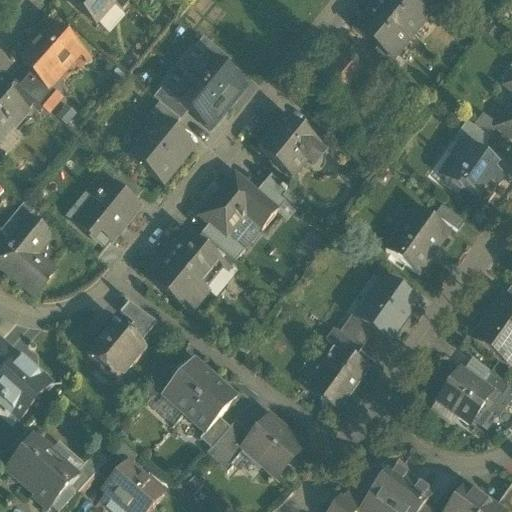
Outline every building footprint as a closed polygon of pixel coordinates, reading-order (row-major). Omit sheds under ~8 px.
[(71,0),(68,4),(95,27),(113,7),(110,4),(113,0),(71,0)] [(381,0),(363,22),(365,24),(374,13),(383,1),(381,0)] [(381,0),(383,1),(374,13),(408,41),(425,21),(426,20),(412,8),(402,0),(381,0)] [(440,15),(431,7),(422,0),(418,0),(412,8),(426,20),(425,21),(431,26),(440,15)] [(408,41),(374,13),(365,24),(363,22),(354,33),(376,51),(390,63),(391,61),(408,41)] [(30,76),(45,90),(46,89),(69,64),(64,60),(74,49),(51,29),(39,44),(36,41),(20,59),(34,72),(30,76)] [(206,60),(222,73),(230,64),(202,41),(194,51),(205,61),(206,60)] [(46,89),(50,92),(82,56),(74,49),(64,60),(69,64),(46,89)] [(368,90),(382,73),(368,61),(356,51),(347,60),(363,73),(358,80),(360,82),(359,83),(368,90)] [(368,61),(382,73),(389,78),(398,67),(391,61),(390,63),(376,51),(368,61)] [(360,82),(358,80),(342,67),(332,59),(305,92),(333,115),(359,83),(360,82)] [(205,61),(189,80),(226,112),(243,91),(222,73),(206,60),(205,61)] [(347,60),(342,67),(358,80),(363,73),(347,60)] [(30,76),(18,90),(35,106),(43,112),(56,98),(50,92),(46,89),(45,90),(30,76)] [(497,131),(511,141),(511,78),(504,89),(511,94),(511,109),(499,128),(497,131)] [(209,133),(226,112),(189,80),(172,100),(171,101),(188,115),(209,133)] [(359,83),(333,115),(342,123),(368,90),(359,83)] [(26,116),(35,106),(18,90),(13,86),(4,97),(26,116)] [(153,101),(159,106),(179,124),(188,115),(171,101),(172,100),(161,91),(153,101)] [(0,136),(7,128),(12,132),(26,116),(4,97),(0,93),(0,136)] [(158,122),(171,133),(179,124),(159,106),(150,117),(157,123),(158,122)] [(75,118),(65,109),(55,119),(66,129),(75,118)] [(497,131),(499,128),(482,116),(472,129),(489,141),(497,131)] [(269,135),(272,137),(284,122),(313,146),(301,160),(304,163),(291,179),(261,154),(259,156),(292,183),(306,166),(310,170),(316,168),(322,161),(323,155),(318,151),(321,149),(283,118),(269,135)] [(143,171),(162,187),(190,153),(177,142),(179,139),(171,133),(158,122),(157,123),(132,153),(147,166),(143,171)] [(257,150),(261,154),(291,179),(304,163),(301,160),(313,146),(284,122),(272,137),(269,135),(257,150)] [(466,145),(479,155),(489,141),(472,129),(466,125),(454,143),(463,149),(466,145)] [(20,140),(12,132),(7,128),(0,136),(0,152),(5,157),(20,140)] [(463,191),(477,200),(488,185),(494,189),(502,178),(489,169),(493,165),(479,155),(466,145),(463,149),(450,168),(453,171),(444,183),(460,195),(463,191)] [(109,186),(117,176),(102,163),(94,173),(101,179),(109,186)] [(109,186),(133,206),(142,196),(117,176),(109,186)] [(270,177),(262,186),(281,202),(289,192),(270,177)] [(208,227),(225,241),(227,240),(235,230),(245,218),(261,232),(277,214),(255,196),(233,178),(199,220),(208,227)] [(74,228),(103,252),(109,244),(138,210),(133,206),(109,186),(101,179),(86,197),(94,204),(81,220),(74,228)] [(284,204),(281,202),(262,186),(255,196),(277,214),(284,204)] [(94,204),(86,197),(65,221),(74,228),(81,220),(94,204)] [(0,234),(0,235),(9,243),(27,221),(34,211),(26,204),(0,234)] [(434,217),(457,233),(464,224),(441,208),(434,217)] [(385,253),(418,277),(448,235),(415,211),(385,253)] [(252,243),(261,232),(245,218),(235,230),(252,243)] [(0,253),(0,270),(34,299),(53,275),(35,260),(30,256),(46,237),(27,221),(9,243),(0,253)] [(208,227),(201,236),(235,264),(244,253),(227,240),(225,241),(208,227)] [(252,243),(235,230),(227,240),(244,253),(252,243)] [(235,264),(201,236),(193,246),(218,266),(216,268),(222,272),(226,275),(231,270),(235,264)] [(51,240),(46,237),(30,256),(35,260),(51,240)] [(148,282),(187,314),(206,292),(201,287),(216,268),(218,266),(193,246),(184,238),(148,282)] [(201,287),(206,292),(222,272),(216,268),(201,287)] [(237,275),(231,270),(226,275),(222,272),(206,292),(216,300),(237,275)] [(389,272),(383,281),(402,295),(409,285),(389,272)] [(373,334),(388,344),(416,305),(402,295),(383,281),(370,299),(374,301),(360,322),(352,317),(351,318),(358,323),(373,334)] [(511,306),(511,291),(510,290),(502,301),(503,302),(504,301),(511,306)] [(471,341),(508,368),(511,363),(511,306),(504,301),(503,302),(485,328),(482,326),(471,341)] [(129,337),(139,346),(156,325),(128,306),(120,316),(135,329),(129,337)] [(351,318),(338,336),(360,352),(373,334),(358,323),(351,318)] [(99,374),(105,379),(110,378),(118,369),(121,372),(130,371),(146,351),(139,346),(129,337),(127,339),(113,327),(108,334),(106,332),(96,344),(98,346),(87,359),(98,369),(99,374)] [(354,361),(360,352),(338,336),(333,332),(325,342),(335,349),(335,348),(354,361)] [(237,352),(245,358),(254,345),(246,339),(237,352)] [(0,378),(16,361),(0,347),(0,378)] [(321,405),(335,415),(354,389),(357,389),(369,372),(354,361),(335,348),(335,349),(323,365),(324,371),(312,388),(313,397),(322,404),(321,405)] [(0,403),(0,404),(20,423),(33,408),(32,407),(49,388),(17,360),(16,361),(0,378),(0,398),(2,401),(0,403)] [(482,383),(489,374),(471,361),(462,374),(480,387),(482,383)] [(184,417),(214,383),(209,378),(207,379),(191,365),(175,383),(162,398),(163,399),(184,417)] [(455,417),(468,427),(471,422),(480,409),(491,394),(480,387),(462,374),(459,371),(438,401),(457,414),(455,417)] [(146,394),(158,405),(163,399),(162,398),(175,383),(165,373),(146,394)] [(482,383),(502,397),(509,388),(489,374),(482,383)] [(220,388),(214,383),(184,417),(204,436),(205,437),(219,421),(235,404),(218,389),(220,388)] [(502,397),(482,383),(480,387),(491,394),(480,409),(495,420),(497,417),(499,418),(510,403),(502,397)] [(511,389),(509,388),(502,397),(510,403),(511,404),(511,389)] [(163,399),(158,405),(153,411),(173,429),(184,417),(163,399)] [(436,403),(455,417),(457,414),(438,401),(436,403)] [(455,417),(436,403),(429,413),(448,427),(455,417)] [(480,409),(471,422),(486,433),(495,420),(480,409)] [(214,447),(229,430),(219,421),(205,437),(204,436),(199,441),(210,452),(214,447)] [(243,452),(274,480),(302,449),(270,421),(252,441),(242,452),(243,452)] [(234,424),(229,430),(214,447),(233,464),(243,452),(242,452),(252,441),(234,424)] [(31,501),(43,511),(47,511),(49,511),(67,490),(76,481),(74,479),(48,457),(51,454),(36,441),(6,474),(34,498),(31,501)] [(57,446),(51,454),(48,457),(74,479),(83,469),(57,446)] [(206,456),(227,475),(232,470),(229,467),(233,464),(214,447),(210,452),(206,456)] [(76,481),(67,490),(76,498),(95,477),(105,465),(95,456),(83,469),(74,479),(76,481)] [(114,456),(105,465),(95,477),(111,491),(130,470),(114,456)] [(111,500),(124,511),(150,511),(162,499),(130,470),(111,491),(115,495),(111,500)] [(419,511),(423,508),(430,497),(391,470),(360,511),(419,511)] [(496,511),(495,511),(465,489),(448,511),(496,511)] [(511,511),(511,489),(495,511),(496,511),(511,511)] [(50,511),(63,511),(76,498),(67,490),(49,511),(50,511)] [(331,511),(357,511),(354,509),(358,504),(346,496),(331,511)]
